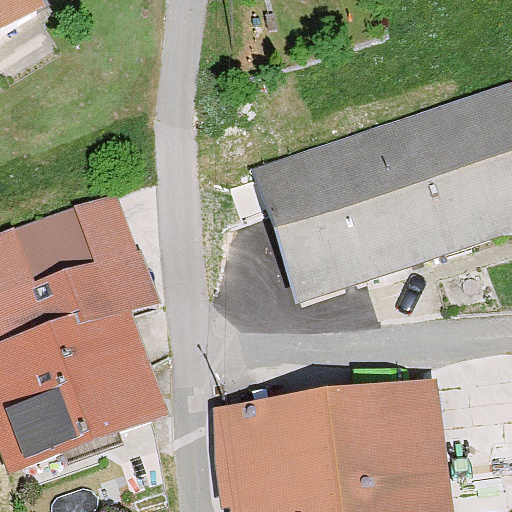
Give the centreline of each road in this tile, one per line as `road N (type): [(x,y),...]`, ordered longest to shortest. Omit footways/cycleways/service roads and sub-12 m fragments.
road 1 (residential): [(191,0),(176,121),(185,353)]
road 2 (residential): [(511,334),(185,353)]
road 3 (residential): [(185,353),(201,511)]
